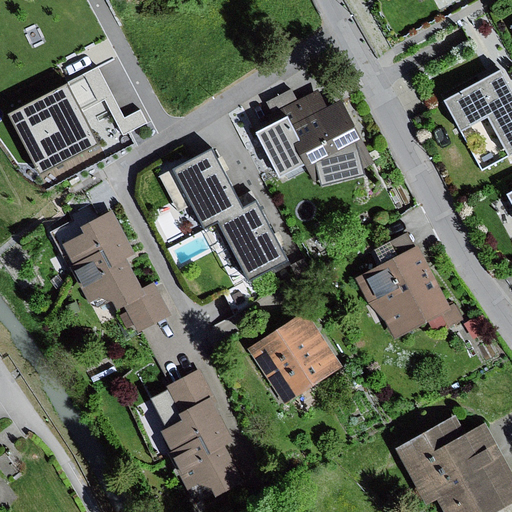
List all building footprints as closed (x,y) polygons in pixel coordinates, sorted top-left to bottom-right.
[(99,66),(70,81),(84,109),(105,98),(117,121),(126,117),(99,66)] [(345,67),(337,70),(343,85),(351,82),(345,67)] [(511,101),(498,76),(440,107),(457,137),(485,121),(506,159),(511,155),(511,101)] [(50,91),(10,111),(41,171),(101,141),(84,109),(70,81),(50,91)] [(281,175),(308,162),(296,139),(302,136),(295,122),(329,105),(320,88),(286,105),(290,112),(258,129),(281,175)] [(329,105),(295,122),(302,136),(296,139),(308,162),(315,179),(322,177),(322,184),(367,171),(365,163),(376,160),(345,97),(329,105)] [(126,117),(117,121),(125,135),(148,123),(141,109),(126,117)] [(219,221),(246,207),(215,146),(176,167),(207,227),(219,221)] [(246,207),(219,221),(250,279),(289,259),(258,200),(246,207)] [(65,242),(76,262),(109,245),(116,260),(130,253),(136,249),(114,207),(83,223),(87,230),(65,242)] [(384,262),(416,245),(409,231),(377,248),(384,262)] [(384,262),(356,276),(370,303),(385,317),(396,338),(443,313),(454,308),(420,243),(416,245),(384,262)] [(124,297),(146,286),(130,253),(116,260),(109,245),(76,262),(73,263),(90,298),(99,294),(114,297),(121,305),(121,314),(127,326),(136,321),(124,297)] [(292,265),(297,275),(310,269),(305,259),(292,265)] [(317,281),(310,269),(297,275),(287,283),(295,294),(317,281)] [(146,286),(124,297),(136,321),(141,330),(172,314),(154,281),(146,286)] [(457,306),(454,308),(443,313),(450,327),(465,319),(457,306)] [(308,310),(296,318),(315,347),(327,340),(308,310)] [(475,317),(465,323),(474,339),(491,329),(482,315),(476,319),(475,317)] [(296,318),(248,348),(283,402),(331,372),(315,347),(296,318)] [(327,340),(315,347),(331,372),(343,363),(327,340)] [(201,368),(167,385),(169,388),(182,412),(213,396),(215,395),(201,368)] [(182,412),(169,388),(153,397),(169,426),(163,429),(174,449),(201,434),(210,451),(226,443),(235,438),(213,396),(182,412)] [(460,412),(396,446),(428,505),(442,498),(450,511),(501,511),(511,506),(511,464),(489,422),(471,432),(460,412)] [(201,434),(174,449),(171,451),(190,487),(201,482),(214,485),(219,494),(246,479),(226,443),(210,451),(201,434)]
